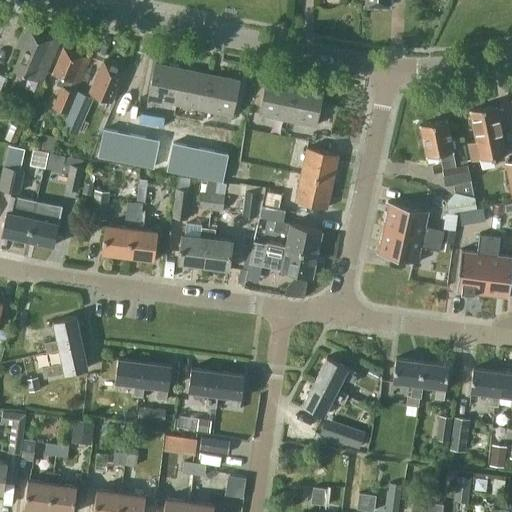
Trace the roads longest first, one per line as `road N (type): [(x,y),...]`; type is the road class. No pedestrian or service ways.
road 1 (tertiary): [(42,0),(389,69)]
road 2 (residential): [(283,308),(0,266)]
road 3 (residential): [(333,314),(389,69)]
road 4 (residential): [(254,511),(283,308)]
road 5 (residential): [(511,338),(333,314)]
road 6 (tertiary): [(389,69),(511,54)]
